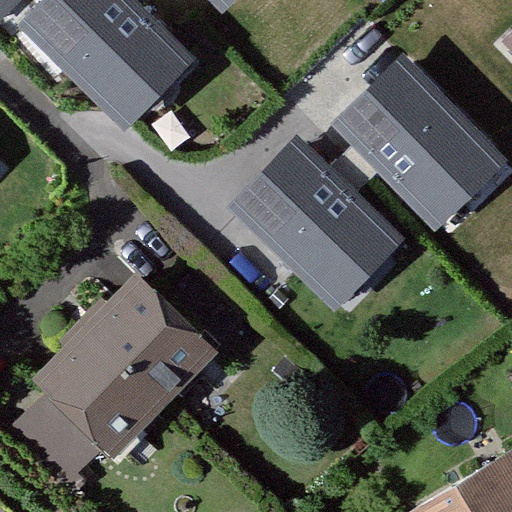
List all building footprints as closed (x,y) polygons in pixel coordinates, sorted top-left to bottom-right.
[(0,0),(0,13),(0,14),(13,0),(0,0)] [(191,56),(132,0),(41,0),(16,26),(121,128),(191,56)] [(233,0),(207,0),(221,13),(233,0)] [(511,29),(501,41),(511,51),(511,29)] [(506,157),(401,56),(331,127),(436,229),(506,157)] [(399,239),(294,137),(224,209),(329,310),(399,239)] [(211,341),(130,266),(31,371),(49,388),(5,434),(68,493),(211,341)] [(511,511),(511,441),(511,440),(388,511),(511,511)]
